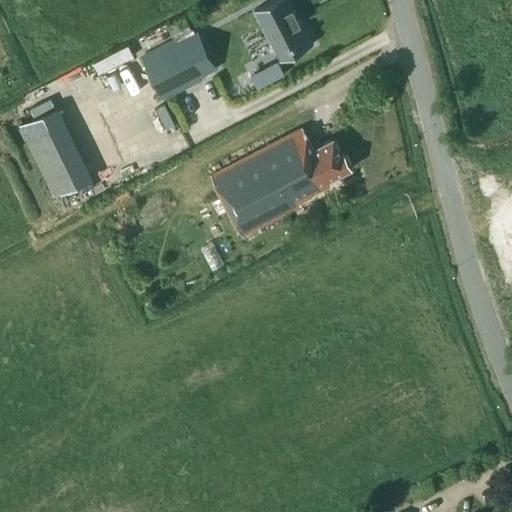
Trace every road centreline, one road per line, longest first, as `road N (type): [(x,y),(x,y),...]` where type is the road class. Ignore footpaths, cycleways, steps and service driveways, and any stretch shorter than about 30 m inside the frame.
road 1 (tertiary): [(472,268),(398,0)]
road 2 (tertiary): [(511,387),(472,268)]
